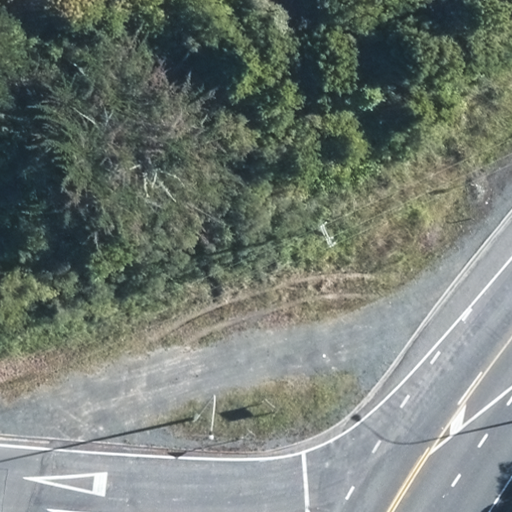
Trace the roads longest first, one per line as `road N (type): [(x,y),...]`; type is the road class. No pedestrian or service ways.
road 1 (tertiary): [(0,499),(49,479),(196,490),(408,482)]
road 2 (primary): [(408,482),(511,338)]
